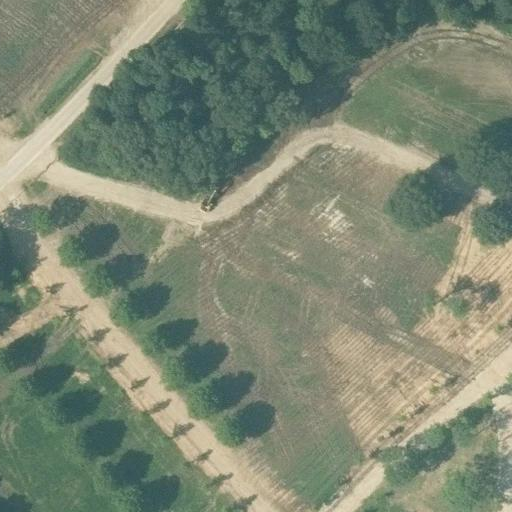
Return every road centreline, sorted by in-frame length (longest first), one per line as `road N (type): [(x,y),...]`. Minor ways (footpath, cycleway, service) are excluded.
road 1 (track): [(0,208),(270,511)]
road 2 (unclassified): [(0,179),(118,69),(178,0)]
road 3 (track): [(348,511),(511,351)]
